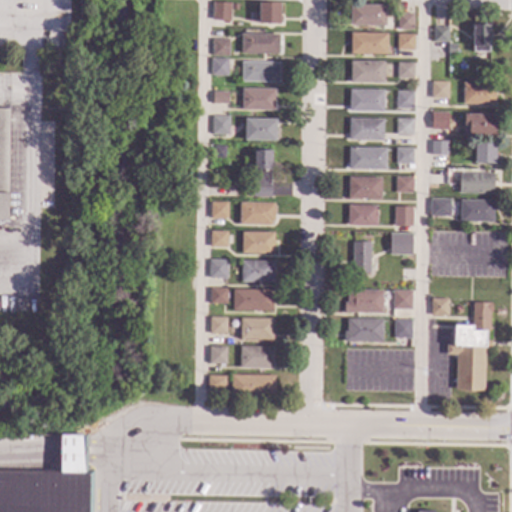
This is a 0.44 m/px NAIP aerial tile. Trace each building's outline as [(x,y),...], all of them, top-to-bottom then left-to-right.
[(230,2),(229,20),(211,19),(212,2),(230,2)] [(279,24),(257,24),(258,3),(279,3),(279,24)] [(385,25),(349,25),(349,5),(385,5),(385,25)] [(412,30),(396,30),(397,13),(413,13),(412,30)] [(489,46),(487,46),(487,51),(472,51),(471,45),(471,24),(489,25),(489,46)] [(447,41),(432,41),(432,27),(447,27),(447,41)] [(386,54),(349,54),(350,33),(386,33),(386,54)] [(278,53),(240,53),(240,34),(278,35),(278,53)] [(413,50),(396,50),(397,34),(413,34),(413,50)] [(228,56),(211,56),(211,39),(228,39),(228,56)] [(455,53),(447,53),(447,44),(455,44),(455,53)] [(227,75),(210,75),(210,58),(227,59),(227,75)] [(382,83),(349,82),(350,61),(383,62),(382,83)] [(278,81),(240,81),(241,62),(278,62),(278,81)] [(412,78),(396,78),(396,63),(412,63),(412,78)] [(447,98),(430,98),(431,81),(447,81),(447,98)] [(494,104),(461,104),(461,83),(494,83),(494,104)] [(273,110),(241,109),(241,89),(274,89),(273,110)] [(382,111),(348,111),(348,90),(382,90),(382,111)] [(227,104),(211,104),(212,91),(227,91),(227,104)] [(412,109),(395,108),(395,91),(412,91),(412,109)] [(0,218),(7,219),(9,108),(0,107),(0,218)] [(447,129),(430,129),(431,112),(447,113),(447,129)] [(494,135),(467,135),(467,125),(463,125),(463,114),(494,114),(494,135)] [(228,134),(211,134),(211,115),(228,116),(228,134)] [(382,141),(348,140),(348,118),(382,119),(382,141)] [(275,140),(243,140),(243,119),(275,119),(275,140)] [(412,135),(395,134),(395,119),(412,119),(412,135)] [(446,155),(430,155),(430,141),(446,141),(446,155)] [(495,155),(498,155),(498,163),(473,163),(473,142),(495,142),(495,155)] [(384,169),(348,169),(348,148),(384,148),(384,169)] [(411,149),(411,163),(395,163),(395,148),(411,149)] [(270,197),(252,197),(252,196),(248,196),(248,182),(253,182),(253,151),(270,151),(270,197)] [(492,193),(458,192),(458,173),(493,173),(492,193)] [(379,199),(348,198),(348,177),(380,178),(379,199)] [(411,192),(394,192),(394,177),(412,177),(411,192)] [(449,199),(449,216),(429,216),(429,199),(449,199)] [(492,222),(459,221),(459,200),(492,200),(492,222)] [(226,219),(210,219),(210,202),(227,202),(226,219)] [(273,221),(270,221),(270,224),(239,224),(239,203),(273,203),(273,221)] [(376,226),(346,226),(347,205),(376,205),(376,226)] [(411,226),(393,226),(393,207),(411,207),(411,226)] [(226,247),(209,247),(209,231),(226,231),(226,247)] [(272,253),(240,253),(240,232),(272,233),(272,253)] [(411,255),(389,255),(389,233),(411,234),(411,255)] [(369,273),(351,273),(351,242),(369,242),(369,273)] [(226,278),(208,278),(209,260),(226,260),(226,278)] [(272,282),(240,282),(240,261),(273,262),(272,282)] [(225,304),(209,303),(209,288),(226,288),(225,304)] [(272,311),(231,310),(232,290),(272,290),(272,311)] [(382,313),(343,312),(344,302),(346,302),(346,290),(382,290),(382,313)] [(411,291),(411,309),(391,309),(391,290),(411,291)] [(446,316),(430,315),(430,298),(446,298),(446,316)] [(490,312),(489,312),(489,347),(484,347),(484,390),(454,390),(455,355),(445,355),(445,344),(452,344),(452,326),(471,327),(471,302),(490,302),(490,312)] [(225,334),(208,334),(208,317),(225,317),(225,334)] [(272,339),(239,339),(239,318),(272,319),(272,339)] [(381,342),(343,342),(343,331),(345,331),(345,319),(381,319),(381,342)] [(409,338),(392,338),(393,320),(410,320),(409,338)] [(225,364),(208,364),(208,347),(225,347),(225,364)] [(272,368),(239,368),(239,347),(272,347),(272,368)] [(273,398),(230,397),(230,375),(274,375),(273,398)] [(224,391),(207,391),(207,376),(225,376),(224,391)] [(113,415),(105,417),(104,410),(111,408),(113,415)] [(83,419),(81,424),(73,421),(75,416),(83,419)] [(81,435),(69,434),(70,425),(81,426),(81,435)] [(83,474),(88,474),(87,511),(0,511),(0,472),(58,473),(59,454),(59,435),(83,435),(83,456),(83,474)]
